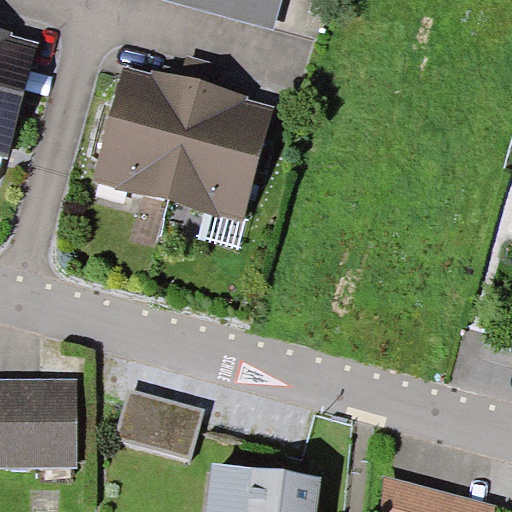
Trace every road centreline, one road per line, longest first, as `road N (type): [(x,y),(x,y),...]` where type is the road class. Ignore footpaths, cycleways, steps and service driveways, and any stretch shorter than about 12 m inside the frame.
road 1 (residential): [(12,304),(511,428)]
road 2 (unclassified): [(12,304),(92,23)]
road 3 (unclassified): [(282,69),(92,23)]
